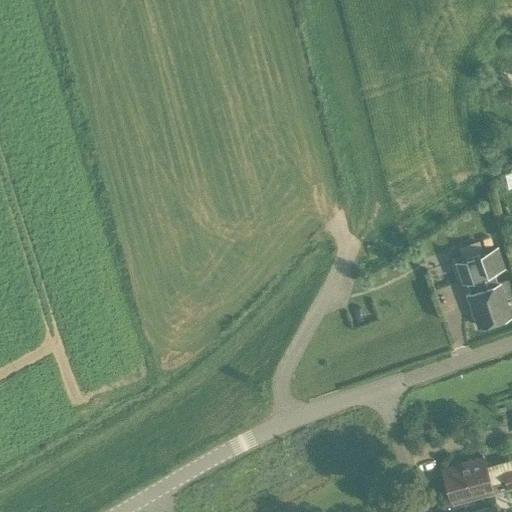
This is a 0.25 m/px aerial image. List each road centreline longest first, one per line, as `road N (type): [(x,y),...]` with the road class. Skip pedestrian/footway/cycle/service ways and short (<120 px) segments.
road 1 (track): [(335,218),(350,244),(282,374),(294,421)]
road 2 (unclassified): [(113,511),(270,432)]
road 3 (residential): [(376,390),(511,343)]
road 4 (residential): [(420,511),(376,390)]
